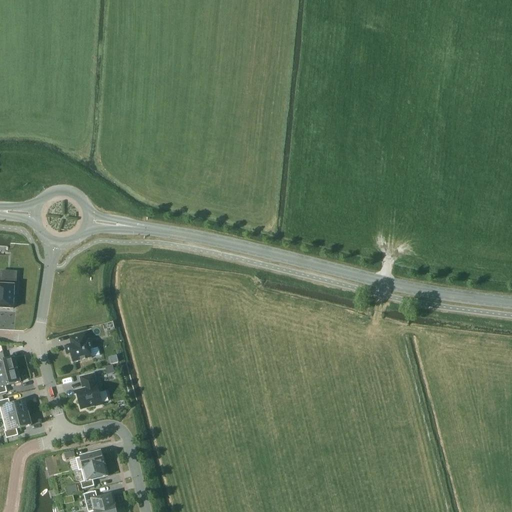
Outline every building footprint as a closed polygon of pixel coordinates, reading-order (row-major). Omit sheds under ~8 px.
[(16,280),(0,279),(0,281),(0,308),(13,309),(13,292),(15,292),(16,280)] [(88,340),(86,333),(69,337),(71,345),(64,346),(67,355),(70,354),(73,363),(92,358),(90,349),(94,348),(91,339),(88,340)] [(0,375),(17,371),(14,359),(0,362),(0,375)] [(112,366),(105,368),(107,375),(114,373),(112,366)] [(20,383),(17,371),(0,375),(0,394),(7,393),(5,386),(20,383)] [(102,405),(94,374),(80,378),(83,390),(76,392),(81,410),(95,406),(95,407),(102,405)] [(0,410),(3,420),(28,414),(25,402),(10,405),(9,399),(0,401),(0,410)] [(31,426),(28,414),(3,420),(6,432),(4,432),(6,439),(18,436),(17,430),(31,426)] [(79,471),(104,464),(101,452),(76,459),(79,471)] [(104,464),(79,471),(81,471),(84,482),(80,483),(82,489),(94,486),(92,480),(107,477),(104,464)] [(70,495),(81,493),(79,484),(68,486),(70,495)] [(91,511),(115,506),(112,494),(97,498),(95,492),(84,495),(87,507),(92,505),(94,511),(90,511),(91,511)]
